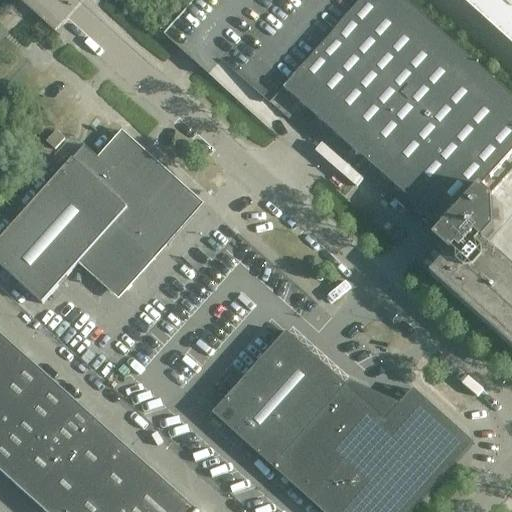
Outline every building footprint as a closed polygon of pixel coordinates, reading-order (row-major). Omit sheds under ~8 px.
[(201,0),(167,40),(208,76),(220,62),(270,105),(284,89),(362,0),(201,0)] [(433,240),(450,255),(430,276),(511,349),(511,268),(484,243),(494,232),(492,200),(481,189),(511,154),(511,97),(403,0),(362,0),(284,89),(442,231),(433,240)] [(511,0),(460,0),(479,17),(511,46),(511,0)] [(55,150),(65,139),(56,131),(46,142),(55,150)] [(85,147),(0,240),(0,266),(42,304),(79,263),(110,292),(128,291),(204,205),(122,132),(97,159),(85,147)] [(287,333),(278,343),(213,415),(320,511),(412,511),(474,444),(414,390),(400,405),(350,383),(347,387),(287,333)] [(197,511),(0,334),(0,472),(44,511),(197,511)]
